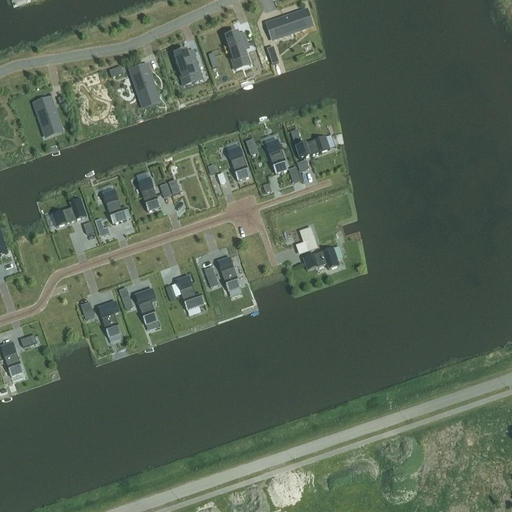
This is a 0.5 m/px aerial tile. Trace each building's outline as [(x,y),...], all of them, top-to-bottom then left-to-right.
[(269,32),(272,42),(306,30),(300,14),(278,22),(280,29),(269,32)] [(237,36),(227,39),(235,63),(246,59),(237,36)] [(273,49),(267,51),(272,66),(278,64),(273,49)] [(198,64),(197,65),(195,65),(190,50),(180,54),(186,73),(188,78),(193,76),(196,84),(204,81),(198,64)] [(213,54),(208,56),(213,69),(218,67),(213,54)] [(147,67),(130,72),(141,103),(157,98),(147,67)] [(109,72),(112,79),(123,75),(120,68),(109,72)] [(51,100),(34,105),(44,133),(60,127),(51,100)] [(297,131),(290,134),(291,136),(292,135),(294,141),(296,140),(296,142),(300,140),(297,131)] [(326,138),(295,149),(299,161),(330,150),(326,138)] [(253,141),(246,144),(250,157),(258,154),(253,141)] [(265,145),(264,146),(275,176),(287,172),(277,141),(275,142),(265,145)] [(250,178),(240,148),(227,152),(238,183),(250,178)] [(306,162),(297,166),(300,173),(309,170),(306,162)] [(138,184),(148,214),(161,210),(150,179),(138,184)] [(269,186),(263,188),(265,195),(271,193),(269,186)] [(170,189),(173,197),(181,194),(178,187),(170,189)] [(113,226),(131,220),(127,209),(122,211),(115,191),(114,192),(103,195),(102,196),(113,226)] [(56,227),(56,228),(56,229),(87,218),(81,200),(70,204),(72,209),(52,216),(52,217),(56,227)] [(99,221),(93,223),(96,233),(102,231),(99,221)] [(91,224),(84,226),(87,236),(94,234),(91,224)] [(0,256),(8,254),(0,231),(0,256)] [(112,233),(105,234),(107,242),(114,241),(112,233)] [(315,234),(306,237),(311,252),(321,249),(315,234)] [(303,260),(308,273),(327,266),(329,271),(338,268),(340,267),(339,265),(338,261),(334,250),(333,249),(319,254),(315,256),(303,260)] [(241,289),(230,259),(218,263),(228,293),(229,293),(240,289),(241,289)] [(212,269),(205,272),(209,283),(216,281),(212,269)] [(189,278),(176,282),(187,312),(204,306),(200,296),(195,297),(189,278)] [(152,291),(135,297),(145,327),(157,322),(151,303),(156,301),(152,291)] [(129,299),(122,302),(125,311),(133,308),(129,299)] [(116,304),(98,310),(109,340),(121,336),(115,316),(120,314),(116,304)] [(93,312),(83,315),(86,321),(95,319),(93,312)] [(21,342),(23,349),(37,344),(34,337),(21,342)] [(1,348),(11,378),(24,374),(13,344),(1,348)] [(29,378),(27,373),(12,378),(14,384),(29,378)]
